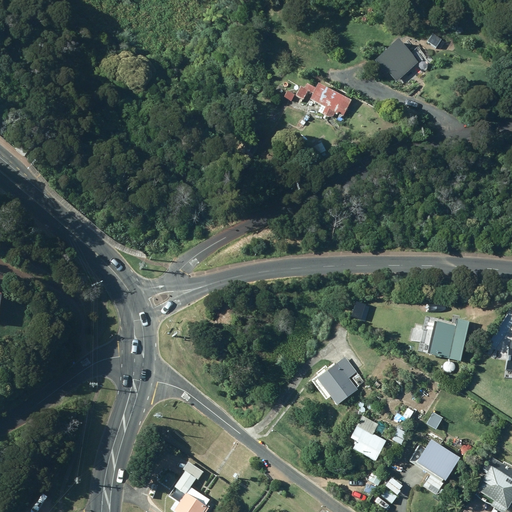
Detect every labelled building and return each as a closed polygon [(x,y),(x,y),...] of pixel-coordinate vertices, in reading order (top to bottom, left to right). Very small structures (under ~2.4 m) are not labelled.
[(280,24),(291,24),(292,16),(280,16),(280,24)] [(318,31),(334,30),(333,20),(317,22),(318,31)] [(442,39),(430,31),(424,39),(436,47),(442,39)] [(418,63),(399,40),(374,60),(386,74),(389,72),(396,81),(418,63)] [(350,71),(368,68),(367,60),(349,64),(350,71)] [(352,100),(318,83),(316,88),(307,83),(305,88),(301,86),(296,95),(303,99),(308,91),(313,94),(310,99),(322,105),(318,112),(327,116),(333,116),(335,112),(344,116),(352,100)] [(284,97),(291,101),(295,95),(288,90),(284,97)] [(229,135),(233,141),(241,136),(237,130),(229,135)] [(241,149),(246,153),(251,145),(245,142),(241,149)] [(464,336),(466,322),(453,320),(452,326),(430,322),(424,355),(459,361),(461,347),(465,347),(467,337),(464,336)] [(485,334),(490,338),(494,332),(489,328),(485,334)] [(313,378),(333,406),(355,389),(346,378),(355,372),(343,356),(313,378)] [(425,425),(435,432),(443,421),(432,414),(425,425)] [(348,450),(372,462),(383,440),(371,434),(375,426),(358,417),(348,436),(354,439),(348,450)] [(391,434),(401,440),(405,431),(395,426),(391,434)] [(511,445),(511,432),(505,428),(497,440),(510,448),(511,445)] [(417,467),(443,484),(458,461),(432,444),(417,467)] [(490,457),(481,469),(485,472),(473,490),(475,491),(472,494),(487,505),(487,506),(494,511),(501,511),(511,497),(511,468),(503,462),(501,465),(490,457)] [(203,511),(206,508),(204,506),(207,500),(188,487),(194,479),(196,480),(201,472),(187,462),(181,470),(183,471),(171,487),(173,488),(167,496),(173,500),(167,509),(171,511),(203,511)] [(159,501),(165,489),(157,485),(151,497),(159,501)] [(397,497),(384,488),(373,503),(386,511),(397,497)]
